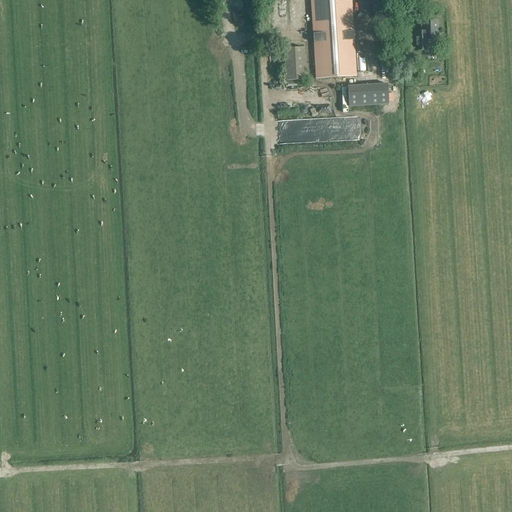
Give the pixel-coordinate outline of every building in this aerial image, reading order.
[(357,76),(351,0),(310,0),(315,79),(357,76)] [(390,12),(388,0),(371,0),(373,13),(390,12)] [(438,40),(438,22),(435,22),(433,20),(421,21),(422,38),(415,38),(415,51),(428,50),(428,43),(430,41),(438,40)] [(306,80),(304,48),(284,49),(286,81),(306,80)] [(348,106),(389,104),(388,84),(347,85),(348,106)] [(310,93),(310,106),(340,105),(339,92),(310,93)]
